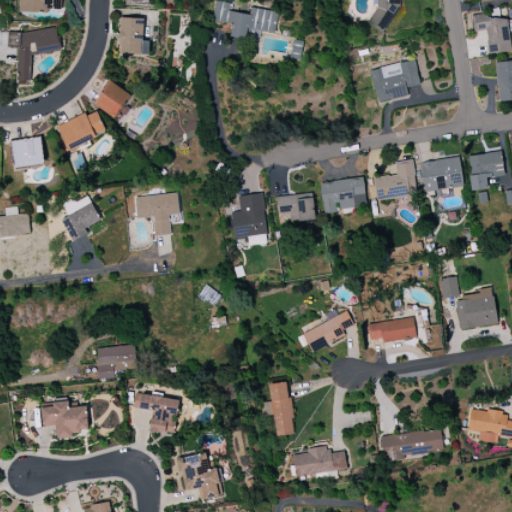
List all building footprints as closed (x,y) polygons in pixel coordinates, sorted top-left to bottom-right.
[(18,0),(18,12),(48,13),(48,10),(61,10),(61,0),(18,0)] [(373,0),(378,12),(368,16),(374,31),(396,23),(391,7),(403,2),(402,0),(373,0)] [(274,34),(277,13),(249,8),(248,15),(230,12),(231,4),(214,1),(211,21),(231,25),(229,36),(258,41),(260,32),(274,34)] [(471,16),(473,32),(486,31),(489,55),(511,52),(507,18),(488,20),(487,14),(471,16)] [(143,19),(120,18),(119,54),(141,55),(143,19)] [(17,47),(17,81),(30,81),(30,53),(58,53),(58,31),(7,31),(7,47),(17,47)] [(370,71),(377,103),(408,96),(406,88),(420,85),(414,60),(370,71)] [(511,101),(511,61),(495,62),(497,102),(511,101)] [(114,119),(130,96),(110,82),(94,105),(114,119)] [(57,127),(67,151),(106,133),(95,110),(57,127)] [(13,168),(43,165),(41,138),(11,141),(13,168)] [(487,189),(486,178),(503,176),(500,153),(467,156),(471,191),(487,189)] [(420,163),(424,193),(463,187),(459,158),(420,163)] [(376,200),(416,196),(412,161),(394,163),(395,175),(373,178),(376,200)] [(366,207),(364,179),(320,183),(323,214),(337,213),(337,209),(366,207)] [(315,220),(312,193),(275,198),(279,225),(315,220)] [(238,197),(239,212),(230,213),(234,239),(267,235),(262,194),(238,197)] [(72,242),(88,234),(85,228),(99,222),(87,195),(63,207),(68,217),(62,220),(72,242)] [(169,235),(168,215),(179,215),(177,195),(134,197),(135,219),(153,218),(154,236),(169,235)] [(0,237),(30,234),(28,214),(17,215),(16,207),(3,209),(4,217),(0,217),(0,237)] [(247,237),(249,246),(266,244),(265,235),(247,237)] [(170,254),(169,236),(156,237),(157,255),(170,254)] [(458,298),(456,278),(439,279),(441,298),(458,298)] [(479,294),(454,298),(459,330),(497,324),(491,288),(478,290),(479,294)] [(353,325),(347,312),(302,333),(311,353),(345,337),(342,331),(353,325)] [(382,343),(416,338),(412,318),(367,325),(369,341),(381,339),(382,343)] [(95,349),(97,380),(113,379),(112,371),(136,370),(135,346),(95,349)] [(272,415),(275,437),(294,434),(287,382),(268,385),(270,402),(261,403),(263,416),(272,415)] [(179,400),(136,394),(134,409),(152,412),(150,432),(173,435),(176,417),(179,400)] [(41,408),(43,426),(55,425),(57,437),(88,433),(85,406),(68,409),(67,401),(53,403),(54,406),(41,408)] [(467,431),(479,433),(477,442),(496,444),(497,436),(511,438),(511,422),(506,421),(507,414),(470,409),(467,431)] [(380,436),(382,461),(442,456),(440,430),(380,436)] [(347,470),(344,452),(328,454),(327,446),(307,449),(307,454),(292,456),(295,478),(347,470)] [(176,459),(179,472),(181,471),(185,491),(197,489),(200,500),(222,496),(217,468),(208,470),(205,454),(176,459)]
